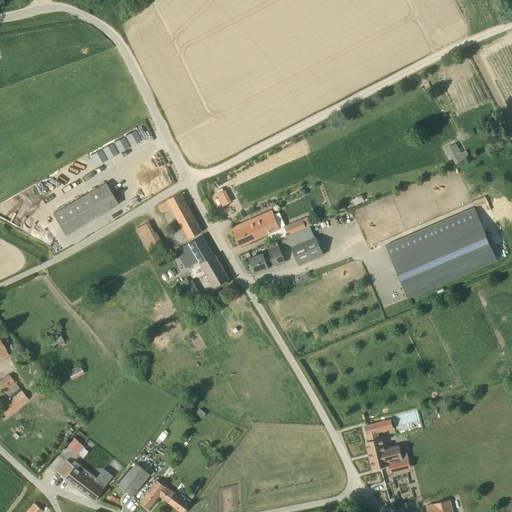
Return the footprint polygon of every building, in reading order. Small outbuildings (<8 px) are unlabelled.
[(460,141),(450,146),(459,162),(469,157),(460,141)] [(94,164),(112,153),(105,142),(88,153),(94,164)] [(106,183),(53,214),(65,235),(118,204),(106,183)] [(163,213),(172,208),(181,224),(178,225),(179,227),(167,233),(175,246),(189,239),(202,232),(181,193),(168,200),(159,205),(163,213)] [(223,199),(220,193),(213,197),(216,203),(223,199)] [(352,199),(354,204),(363,200),(361,195),(352,199)] [(409,299),(497,260),(474,207),(385,246),(409,299)] [(274,215),(273,215),(235,232),(240,246),(268,234),(268,235),(280,230),(279,228),(285,225),(280,213),(274,215)] [(308,218),(285,228),(288,235),(311,225),(308,218)] [(149,222),(137,228),(151,253),(164,245),(160,239),(159,240),(149,222)] [(214,288),(229,279),(215,255),(213,256),(202,237),(177,251),(187,268),(199,261),(214,288)] [(315,239),(293,248),(300,264),(322,254),(315,239)] [(277,248),(275,242),(267,245),(269,251),(277,248)] [(279,248),(263,254),(250,259),(255,272),(268,267),(268,268),(283,262),(279,248)] [(189,295),(198,290),(191,279),(182,285),(189,295)] [(50,339),(61,331),(57,325),(45,333),(50,339)] [(71,379),(84,372),(80,365),(68,372),(71,379)] [(0,387),(4,393),(16,384),(9,375),(0,381),(0,387)] [(21,390),(0,406),(0,410),(5,416),(28,398),(21,390)] [(367,435),(378,432),(376,424),(365,426),(367,435)] [(402,458),(400,449),(399,446),(385,450),(382,439),(366,443),(373,469),(389,465),(388,462),(402,458)] [(84,446),(79,442),(73,449),(78,453),(84,446)] [(78,463),(74,468),(66,461),(57,472),(95,501),(104,490),(84,475),(87,470),(78,463)] [(133,496),(151,474),(137,463),(119,484),(133,496)] [(159,496),(181,511),(184,511),(191,503),(175,491),(174,493),(158,480),(140,502),(149,509),(159,496)] [(433,505),(426,507),(427,511),(452,511),(450,500),(433,504),(433,505)]
